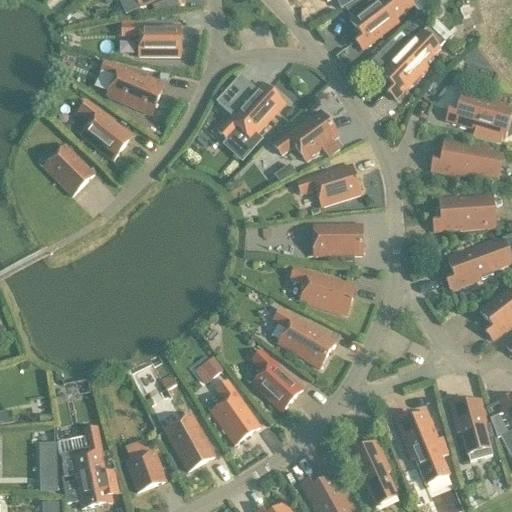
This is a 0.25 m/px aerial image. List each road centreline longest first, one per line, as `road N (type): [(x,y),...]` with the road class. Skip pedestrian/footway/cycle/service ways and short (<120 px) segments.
road 1 (residential): [(325,63),(387,164),(397,260)]
road 2 (residential): [(397,260),(380,329),(329,416)]
road 3 (residential): [(329,416),(261,473),(189,511)]
road 4 (residential): [(108,213),(176,140),(208,78)]
road 5 (residential): [(329,416),(382,387),(467,365)]
road 6 (residential): [(397,260),(412,309),(467,365)]
road 7 (residential): [(325,63),(246,56),(208,78)]
